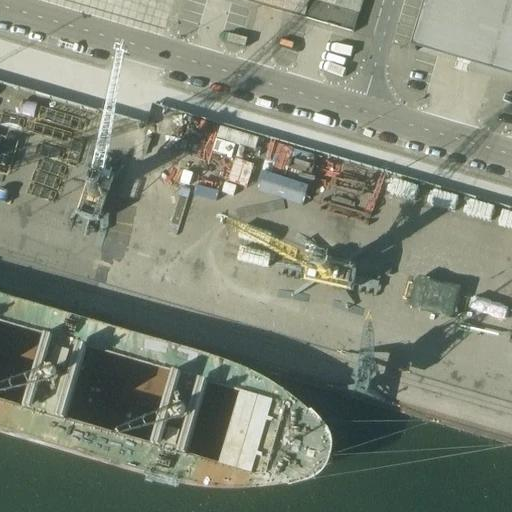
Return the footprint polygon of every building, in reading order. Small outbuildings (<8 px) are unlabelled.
[(238,0),(352,33),(362,0),(238,0)] [(511,0),(424,0),(410,50),(409,51),(415,52),(418,42),(457,54),(470,58),(494,65),(511,0)] [(511,0),(494,65),(511,69),(511,0)] [(0,196),(28,89),(0,81),(0,196)] [(25,214),(53,221),(76,119),(61,115),(56,133),(68,135),(65,149),(41,144),(25,214)] [(511,260),(511,220),(348,178),(338,216),(511,260)] [(410,188),(447,200),(450,191),(413,179),(410,188)] [(280,197),(276,225),(280,225),(281,219),(302,221),(305,200),(280,197)]
